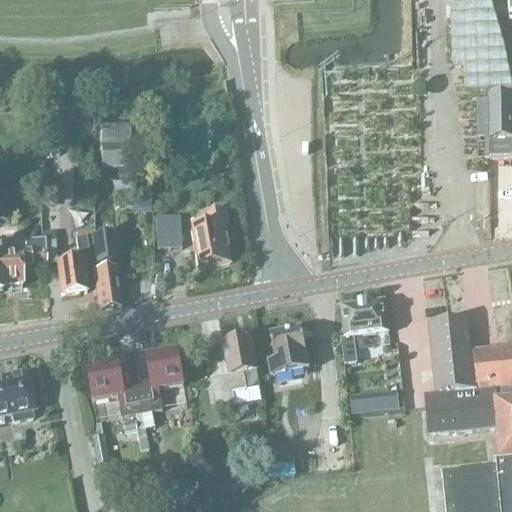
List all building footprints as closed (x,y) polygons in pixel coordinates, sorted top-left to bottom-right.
[(450,0),(452,67),(464,67),(464,92),(511,91),(511,89),(505,53),(489,0),(450,0)] [(61,146),(58,100),(37,101),(41,148),(61,146)] [(489,146),(490,146),(490,162),(511,161),(511,102),(489,103),(489,146)] [(129,148),(128,128),(99,129),(100,149),(129,148)] [(101,170),(142,169),(141,148),(100,150),(101,170)] [(222,228),(227,227),(224,211),(200,215),(203,230),(190,233),(197,272),(229,266),(222,228)] [(179,219),(155,221),(157,253),(181,251),(179,219)] [(93,273),(98,313),(121,310),(115,269),(108,271),(107,267),(117,265),(113,235),(90,238),(94,268),(100,268),(100,272),(93,273)] [(84,261),(89,260),(88,252),(86,238),(76,240),(77,253),(75,253),(76,262),(57,264),(61,298),(86,295),(84,278),(87,278),(84,261)] [(14,250),(0,250),(0,294),(1,295),(1,290),(22,289),(21,269),(30,269),(30,268),(45,268),(44,243),(25,244),(26,254),(14,255),(14,250)] [(475,295),(476,317),(500,316),(500,294),(475,295)] [(366,305),(358,306),(359,307),(340,309),(345,340),(341,341),(345,367),(356,365),(353,340),(388,335),(384,303),(366,306),(366,305)] [(436,398),(425,398),(428,431),(436,438),(497,432),(500,463),(511,461),(511,463),(496,466),(496,469),(500,511),(511,511),(511,349),(471,354),(468,321),(428,325),(436,398)] [(268,364),(271,378),(309,371),(301,331),(269,337),(274,363),(268,364)] [(250,340),(222,346),(229,378),(210,381),(216,417),(236,414),(235,408),(261,403),(259,390),(256,374),(250,340)] [(136,386),(142,417),(187,408),(177,354),(146,359),(150,383),(136,386)] [(118,401),(121,420),(142,417),(136,386),(123,388),(118,364),(87,370),(93,405),(118,401)] [(0,419),(11,418),(13,426),(32,422),(31,414),(35,413),(27,376),(0,380),(0,419)] [(92,441),(97,469),(108,467),(102,439),(100,427),(96,427),(97,440),(92,441)] [(295,477),(292,448),(268,450),(270,479),(295,477)] [(467,472),(443,475),(446,511),(500,511),(496,469),(467,472)]
